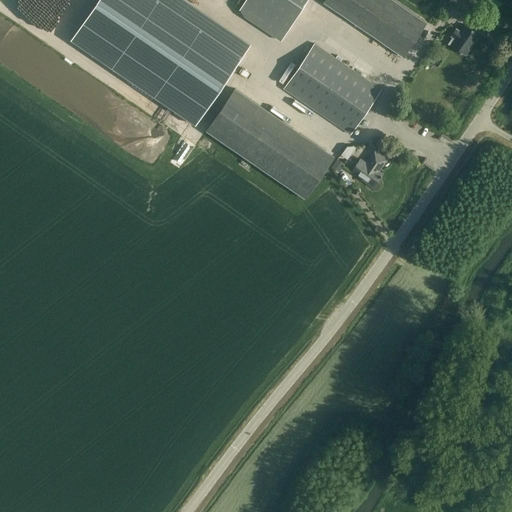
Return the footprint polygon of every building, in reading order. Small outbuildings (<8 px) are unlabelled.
[(20,0),(41,13),(48,2),(45,0),(20,0)] [(97,0),(70,39),(195,125),(242,56),(160,0),(97,0)] [(245,0),(240,9),(243,15),(281,40),(306,0),(245,0)] [(426,22),(394,0),(323,0),(323,1),(403,56),(426,22)] [(469,0),(449,0),(448,3),(463,13),(471,1),(469,0)] [(465,24),(460,30),(456,27),(450,36),(452,37),(448,43),(451,45),(459,51),(459,52),(461,53),(462,52),(465,55),(479,34),(465,24)] [(284,88),(341,128),(350,134),(381,89),(315,43),(284,88)] [(430,46),(423,57),(430,62),(437,51),(430,46)] [(333,156),(235,88),(206,130),(305,198),(333,156)] [(347,159),(356,147),(353,146),(347,146),(341,154),(347,159)] [(352,172),(365,181),(373,187),(382,173),(378,171),(387,159),(374,150),(366,162),(361,159),(352,172)] [(331,167),(339,172),(345,164),(337,159),(331,167)]
